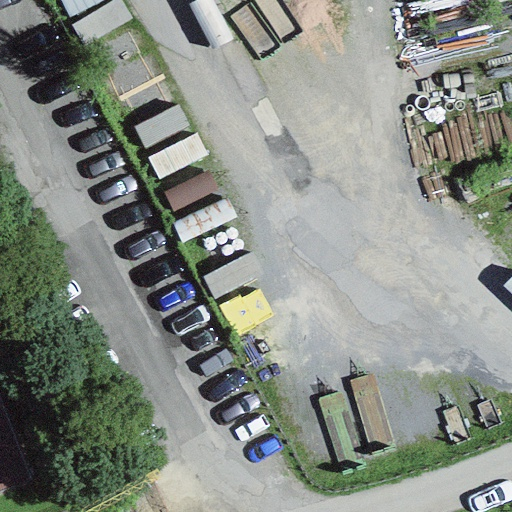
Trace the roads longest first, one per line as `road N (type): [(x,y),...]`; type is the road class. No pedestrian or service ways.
road 1 (residential): [(258,511),(224,480),(0,95)]
road 2 (residential): [(511,460),(349,511)]
